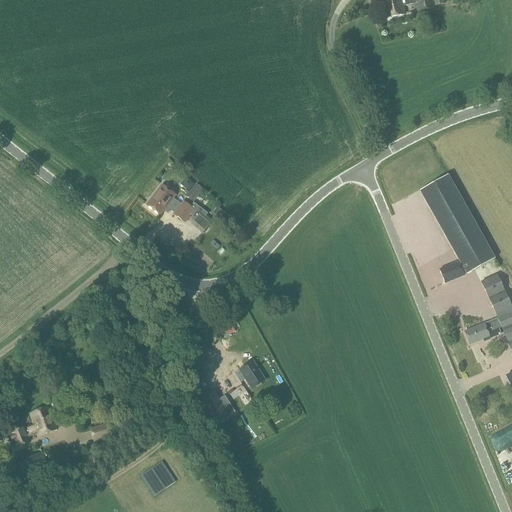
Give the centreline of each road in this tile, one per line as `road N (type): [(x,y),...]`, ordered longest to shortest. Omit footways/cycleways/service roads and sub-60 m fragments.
road 1 (tertiary): [(362,166),(257,261),(192,283),(0,142)]
road 2 (unclassified): [(503,511),(362,166)]
road 3 (tertiary): [(511,100),(440,123),(362,166)]
